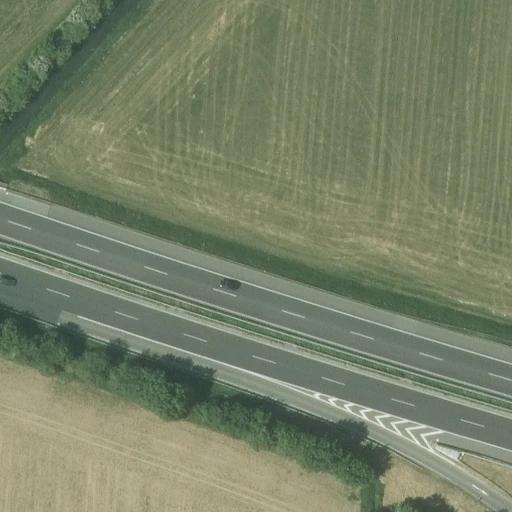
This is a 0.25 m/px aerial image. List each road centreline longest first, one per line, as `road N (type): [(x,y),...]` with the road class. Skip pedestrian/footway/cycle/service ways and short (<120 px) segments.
road 1 (motorway): [(511,379),(0,215)]
road 2 (motorway): [(79,296),(105,324),(378,429),(510,511)]
road 3 (motorway): [(79,296),(511,435)]
road 4 (track): [(511,316),(380,274)]
